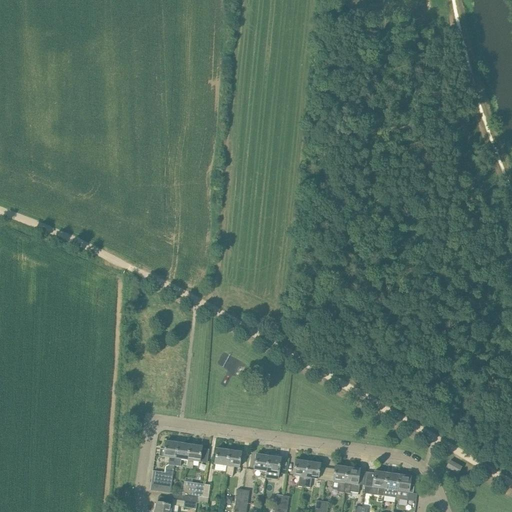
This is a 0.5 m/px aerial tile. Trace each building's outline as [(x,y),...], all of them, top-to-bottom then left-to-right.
[(174,466),(178,443),(165,441),(164,449),(160,449),(158,457),(170,458),(169,465),(166,467),(165,473),(173,474),(174,466)] [(181,460),(187,461),(190,445),(178,443),(174,466),(180,467),(181,460)] [(190,445),(187,461),(186,468),(192,469),(193,462),(199,463),(202,447),(190,445)] [(215,464),(226,466),(229,450),(217,449),(215,464)] [(241,452),(229,450),(226,466),(225,476),(232,477),(233,467),(239,468),(241,452)] [(266,472),(268,456),(256,454),(254,470),(266,472)] [(266,472),(265,478),(277,480),(281,458),(268,456),(266,472)] [(299,486),(304,487),(308,462),(296,460),(293,476),(300,477),(299,486)] [(446,468),(458,474),(462,467),(450,461),(446,468)] [(320,464),(308,462),(304,487),(310,488),(311,479),(318,480),(320,464)] [(335,466),(332,489),(338,490),(338,492),(344,493),(347,467),(335,466)] [(347,467),(344,493),(350,494),(350,492),(358,493),(360,485),(357,485),(359,471),(360,469),(347,467)] [(383,496),(387,473),(382,472),(382,471),(381,469),(377,469),(375,470),(375,471),(374,473),(367,472),(365,486),(379,488),(378,496),(383,496)] [(395,498),(398,475),(387,473),(383,496),(395,498)] [(398,475),(395,498),(395,499),(407,501),(408,493),(413,493),(414,485),(410,485),(411,477),(398,475)] [(196,496),(200,497),(201,484),(184,482),(182,495),(196,497),(196,496)] [(170,493),(171,486),(159,484),(158,491),(170,493)] [(210,485),(201,484),(200,497),(199,504),(207,505),(210,485)] [(233,511),(240,511),(243,490),(237,489),(233,511)] [(243,490),(240,511),(246,511),(249,491),(243,490)] [(172,494),(171,500),(184,501),(187,502),(197,503),(199,504),(200,497),(196,496),(196,497),(182,495),(172,494)] [(280,511),(283,496),(277,495),(274,511),(280,511)] [(286,511),(289,497),(283,496),(280,511),(286,511)] [(320,511),(322,502),(316,501),(314,511),(320,511)] [(154,511),(174,511),(172,511),(173,505),(156,502),(154,511)] [(322,502),(320,511),(326,511),(328,503),(322,502)]
